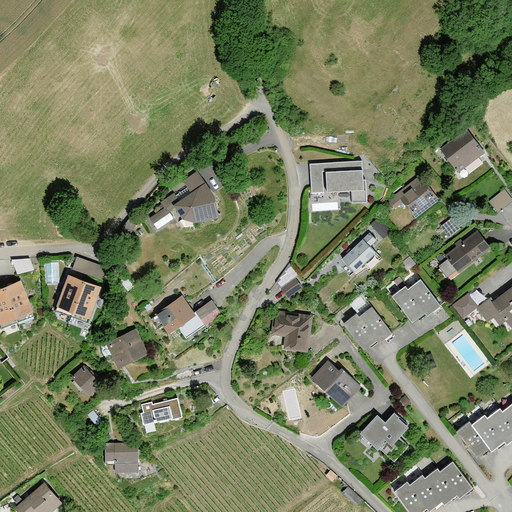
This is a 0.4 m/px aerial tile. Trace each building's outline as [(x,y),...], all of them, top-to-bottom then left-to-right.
[(459,173),(486,153),(468,129),(458,136),(441,149),(459,173)] [(327,164),(329,192),(354,190),(355,202),(369,201),(368,189),(365,189),(363,161),(327,164)] [(324,163),(312,164),(313,193),(325,192),(324,163)] [(404,202),(418,221),(445,201),(422,171),(410,180),(388,197),(396,207),(404,202)] [(166,208),(150,219),(158,231),(176,219),(169,208),(174,205),(183,219),(198,223),(220,218),(215,195),(199,172),(183,182),(191,194),(182,200),(177,192),(162,202),(166,208)] [(491,199),(501,210),(511,199),(511,190),(506,185),(491,199)] [(384,233),(388,229),(378,217),(374,221),(384,233)] [(467,240),(447,255),(460,273),(493,248),(480,230),(467,240)] [(372,231),(343,258),(358,273),(379,252),(373,246),(380,240),(372,231)] [(20,271),(36,267),(33,254),(17,258),(20,271)] [(79,255),(77,268),(105,273),(107,260),(79,255)] [(398,279),(404,286),(409,282),(402,274),(398,279)] [(74,313),(86,281),(70,275),(58,306),(74,313)] [(22,279),(5,286),(16,317),(33,312),(22,279)] [(297,279),(283,289),(290,298),(304,288),(297,279)] [(443,305),(422,279),(409,289),(429,315),(443,305)] [(102,287),(86,281),(74,313),(90,319),(102,287)] [(0,323),(16,317),(5,286),(0,287),(0,323)] [(408,288),(394,297),(413,323),(427,313),(409,289),(408,288)] [(493,298),(479,307),(490,321),(502,313),(511,326),(511,297),(508,292),(504,295),(495,301),(493,298)] [(183,295),(156,314),(170,334),(197,315),(183,295)] [(199,307),(209,322),(226,311),(216,296),(199,307)] [(479,307),(470,296),(455,307),(464,319),(479,307)] [(394,332),(374,307),(361,317),(381,342),(394,332)] [(314,316),(275,312),(273,336),(288,338),(286,350),(310,353),(314,316)] [(359,314),(346,324),(365,350),(379,340),(361,317),(359,314)] [(138,329),(108,343),(119,369),(149,355),(138,329)] [(331,359),(313,378),(344,407),(362,387),(331,359)] [(85,366),(73,378),(91,396),(103,385),(85,366)] [(179,397),(143,405),(146,416),(155,414),(157,424),(184,418),(179,397)] [(511,421),(504,412),(501,408),(489,418),(506,441),(509,444),(511,441),(511,421)] [(365,431),(365,437),(379,450),(389,439),(394,444),(411,427),(396,413),(387,422),(379,415),(365,431)] [(489,418),(486,415),(473,425),(491,448),(493,451),(506,441),(489,418)] [(473,425),(471,421),(458,431),(478,457),(491,448),(473,425)] [(139,445),(105,445),(106,461),(117,461),(117,473),(140,472),(139,445)] [(454,462),(442,471),(459,494),(461,497),(474,487),(454,462)] [(442,471),(439,467),(426,477),(444,500),(447,504),(459,494),(442,471)] [(332,472),(328,477),(334,483),(339,478),(332,472)] [(426,477),(424,475),(411,485),(429,507),(431,510),(444,500),(426,477)] [(411,485),(409,482),(396,492),(411,511),(422,511),(429,507),(411,485)] [(47,484),(18,508),(20,511),(51,511),(62,503),(47,484)] [(349,487),(344,492),(355,502),(360,496),(349,487)]
